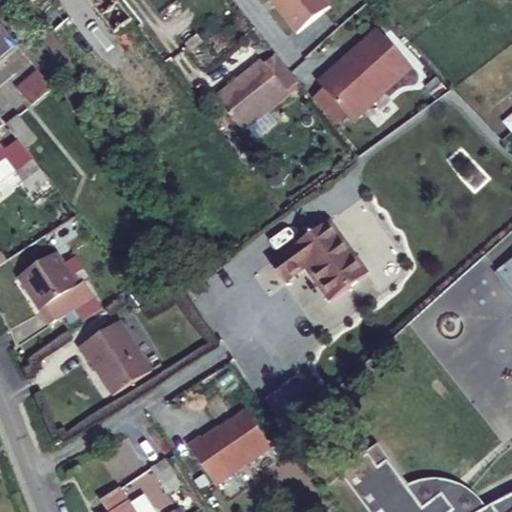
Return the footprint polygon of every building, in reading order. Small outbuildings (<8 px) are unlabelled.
[(30,0),(28,3),(39,16),(54,3),(50,0),(30,0)] [(88,0),(109,28),(94,40),(98,45),(77,62),(84,70),(111,49),(109,45),(127,31),(124,26),(134,18),(119,0),(88,0)] [(172,0),(155,14),(201,71),(203,70),(185,48),(197,39),(214,61),(258,27),(242,7),(235,0),(172,0)] [(326,0),(273,0),(297,31),(330,4),(326,0)] [(39,16),(52,32),(67,19),(54,3),(39,16)] [(0,59),(16,46),(0,25),(0,59)] [(349,53),(318,81),(354,120),(413,66),(380,29),(351,56),(349,53)] [(203,70),(214,61),(197,39),(185,48),(203,70)] [(268,64),(289,91),(301,81),(279,55),(268,64)] [(289,91),(268,64),(264,60),(218,97),(246,131),(291,94),(289,91)] [(52,88),(39,73),(19,90),(32,105),(52,88)] [(6,124),(10,128),(22,144),(33,135),(26,126),(18,115),(6,124)] [(22,144),(10,128),(6,131),(0,122),(0,162),(5,159),(12,168),(17,164),(32,183),(45,173),(22,144)] [(5,159),(0,162),(0,183),(15,172),(12,168),(5,159)] [(77,213),(44,235),(51,245),(60,239),(58,237),(83,221),(77,213)] [(313,283),(327,303),(363,278),(327,226),(269,266),(283,285),(306,268),(315,281),(313,283)] [(55,254),(19,281),(43,313),(53,327),(96,296),(85,282),(79,286),(55,254)] [(511,255),(494,271),(511,293),(511,312),(510,314),(511,316),(511,255)] [(115,395),(154,368),(119,320),(79,349),(88,361),(90,360),(115,395)] [(262,397),(280,420),(312,397),(295,373),(262,397)] [(214,483),(269,445),(244,408),(202,438),(200,434),(187,443),(214,483)] [(423,474),(403,480),(374,438),(347,457),(348,459),(364,449),(373,462),(382,456),(416,503),(436,490),(448,507),(440,511),(469,511),(470,511),(476,508),(486,503),(495,499),(507,493),(511,490),(511,488),(502,492),(479,504),(465,487),(448,478),(423,474)] [(440,511),(448,507),(436,490),(416,503),(382,456),(373,462),(364,449),(348,459),(336,468),(366,511),(511,511),(511,490),(507,493),(495,499),(486,503),(476,508),(470,511),(469,511),(440,511)] [(150,465),(167,492),(182,482),(165,456),(150,465)] [(135,511),(120,490),(103,502),(109,511),(135,511)]
